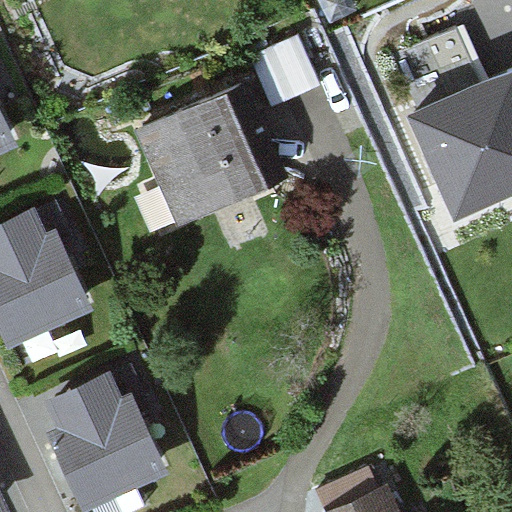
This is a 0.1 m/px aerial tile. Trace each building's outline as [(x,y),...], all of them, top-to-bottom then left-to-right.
[(511,174),(511,47),(487,60),(465,17),(392,53),(412,94),(403,98),(454,202),(511,174)] [(299,31),(251,52),(272,100),(320,79),(299,31)] [(132,117),(176,216),(290,166),(246,68),(132,117)] [(0,141),(17,133),(0,96),(0,141)] [(76,258),(67,239),(77,234),(56,190),(40,198),(36,189),(0,206),(0,315),(10,336),(94,296),(76,258)] [(151,420),(142,403),(152,399),(131,356),(113,365),(110,359),(43,391),(57,418),(48,422),(85,499),(169,459),(151,420)] [(315,507),(317,511),(407,511),(388,475),(315,507)] [(0,500),(8,496),(0,478),(0,500)]
